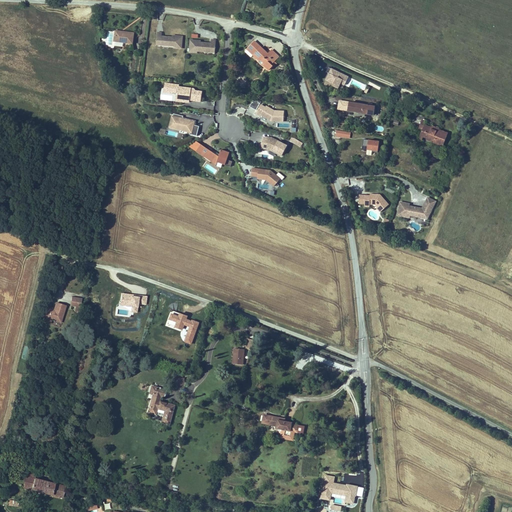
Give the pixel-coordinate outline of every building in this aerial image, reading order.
[(133,27),(115,26),(115,36),(116,37),(125,37),(132,38),(133,27)] [(160,31),(156,31),(155,43),(172,44),(172,46),(179,47),(179,43),(181,43),(181,35),(171,34),(171,36),(160,36),(160,31)] [(199,40),(189,39),(189,46),(190,46),(189,50),(196,51),(196,48),(214,50),(215,39),(210,38),(210,43),(199,42),(199,40)] [(270,52),(256,40),(249,49),(271,68),(274,64),(273,63),(280,54),(273,49),(270,52)] [(348,76),(328,67),(326,71),(327,72),(325,78),(334,82),(333,83),(338,86),(340,83),(344,84),(348,76)] [(181,84),(168,82),(166,91),(174,92),(174,91),(180,92),(179,100),(191,101),(191,99),(202,101),(204,91),(193,90),(193,87),(181,86),(181,84)] [(377,107),(335,99),(333,108),(375,116),(377,107)] [(262,104),(256,100),(252,107),(258,111),(262,104)] [(267,108),(263,106),(258,114),(262,117),(263,116),(273,122),(285,123),(286,112),(276,112),(268,107),(267,108)] [(184,117),(175,115),(171,128),(192,133),(191,136),(197,137),(200,128),(195,127),(196,122),(184,119),(184,117)] [(434,129),(426,126),(424,130),(426,131),(423,138),(434,143),(434,145),(441,148),(440,149),(444,151),(450,136),(441,132),(434,129)] [(336,130),(335,137),(350,139),(351,132),(336,130)] [(273,139),(264,138),(262,149),(269,150),(282,157),(288,147),(273,139)] [(379,151),(380,140),(363,139),(362,151),(379,151)] [(220,157),(202,144),(197,150),(217,164),(221,159),(222,160),(221,163),(231,167),(233,162),(227,159),(230,152),(222,150),(220,157)] [(271,172),(259,170),(258,179),(267,181),(274,188),(281,181),(271,172)] [(371,202),(371,203),(377,203),(379,206),(378,207),(382,211),(390,203),(382,193),(380,193),(380,194),(377,194),(377,193),(372,193),(372,194),(361,194),(360,203),(367,203),(367,201),(371,202)] [(411,206),(411,204),(411,202),(403,201),(402,205),(401,204),(399,212),(402,213),(402,214),(412,216),(412,213),(413,212),(422,213),(422,215),(429,216),(435,203),(427,199),(425,204),(429,205),(428,206),(428,205),(427,207),(413,205),(413,207),(411,206)] [(146,304),(147,296),(121,293),(120,305),(131,307),(131,311),(138,312),(139,303),(146,304)] [(81,299),(72,296),(70,305),(79,307),(81,299)] [(47,306),(43,321),(51,323),(52,318),(57,319),(56,320),(61,322),(65,304),(56,302),(54,308),(47,306)] [(184,342),(192,345),(199,322),(188,318),(188,316),(172,310),(167,326),(183,331),(184,325),(189,327),(184,342)] [(251,350),(253,342),(246,341),(244,349),(251,350)] [(233,352),(233,368),(242,369),(243,353),(233,352)] [(165,389),(151,386),(149,392),(151,393),(147,411),(155,413),(157,408),(164,410),(161,422),(168,424),(173,404),(158,400),(160,395),(163,396),(165,389)] [(294,427),(296,421),(293,420),(289,419),(289,417),(281,416),(282,414),(263,410),(261,418),(274,421),(273,423),(279,425),(277,432),(290,435),(291,427),(294,427)] [(336,477),(326,475),(321,499),(331,501),(332,494),(346,497),(345,503),(354,504),(356,497),(357,497),(359,486),(347,484),(347,485),(334,483),(336,477)] [(52,481),(36,477),(34,487),(50,491),(52,481)] [(69,486),(52,481),(50,491),(66,495),(67,493),(69,486)]
